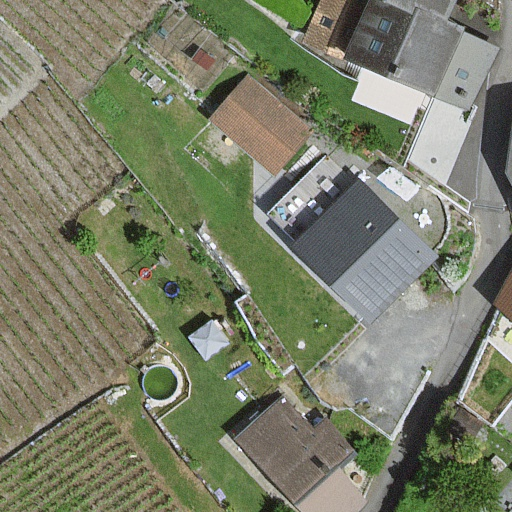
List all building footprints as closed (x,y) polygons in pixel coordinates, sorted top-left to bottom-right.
[(357,52),(377,0),(325,0),(309,40),(354,59),(357,52)] [(425,6),(409,0),(377,0),(357,52),(477,101),(499,47),(467,34),(473,20),(455,13),(427,2),(425,6)] [(427,2),(455,13),(460,0),(409,0),(425,6),(427,2)] [(314,130),(250,76),(213,119),(277,173),(314,130)] [(366,180),(306,242),(377,312),(438,249),(366,180)] [(511,318),(511,279),(498,305),(511,318)] [(337,465),(355,447),(328,421),(318,431),(282,396),(241,438),(316,511),(352,511),(369,496),(364,491),(337,465)]
